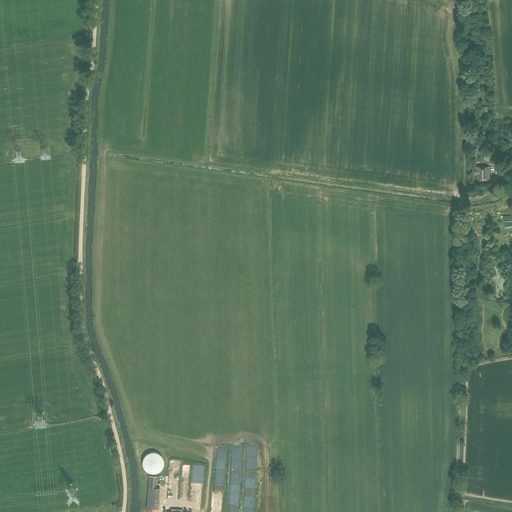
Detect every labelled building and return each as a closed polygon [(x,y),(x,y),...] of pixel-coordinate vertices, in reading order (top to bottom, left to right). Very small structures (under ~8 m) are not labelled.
[(482,137),(483,148),(491,147),(490,136),(482,137)] [(480,147),(478,147),(472,148),(472,157),(481,157),(480,147)] [(491,151),(484,151),(485,162),(492,161),(491,151)] [(477,167),(477,180),(489,180),(488,166),(479,167),(477,167)] [(158,453),(157,453),(156,452),(154,452),(153,452),(151,452),(150,452),(149,453),(147,454),(146,454),(145,456),(144,457),(143,458),(143,459),(142,460),(142,462),(142,463),(142,464),(143,465),(143,466),(143,468),(144,469),(145,470),(146,471),(147,472),(149,472),(150,473),(152,473),(153,473),(154,473),(156,473),(157,473),(158,472),(159,471),(160,471),(161,470),(162,469),(162,468),(163,466),(163,465),(163,463),(163,462),(163,460),(163,459),(162,458),(162,456),(161,455),(160,455),(159,454),(158,453)] [(148,474),(146,485),(152,486),(155,475),(148,474)] [(155,488),(148,487),(146,508),(158,509),(160,488),(155,488)]
